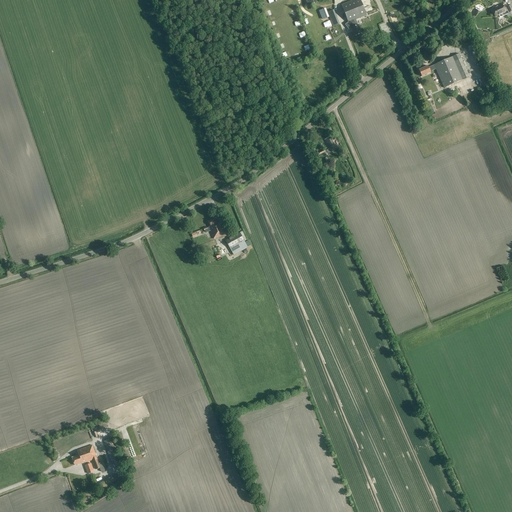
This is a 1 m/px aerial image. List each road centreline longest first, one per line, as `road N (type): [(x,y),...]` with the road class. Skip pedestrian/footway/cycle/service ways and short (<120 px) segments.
road 1 (unclassified): [(0,282),(124,242),(231,187),(464,0)]
road 2 (track): [(333,107),(429,325)]
